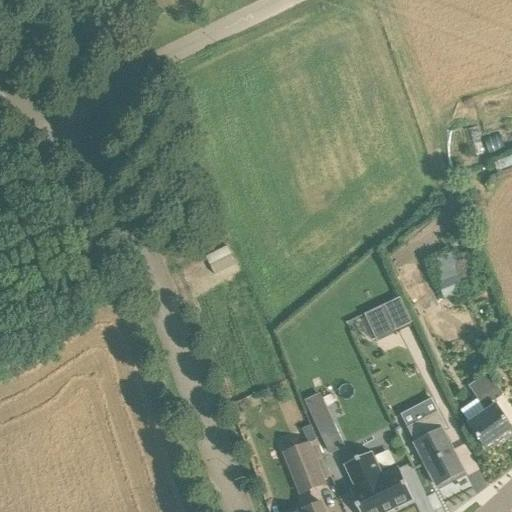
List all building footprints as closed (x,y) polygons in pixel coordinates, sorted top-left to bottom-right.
[(469,293),(462,275),(438,284),(444,299),(455,295),(456,298),(469,293)] [(396,331),(413,323),(401,298),(385,305),(396,329),(395,329),(396,331)] [(511,433),(511,427),(496,404),(496,405),(494,402),(505,395),(489,373),(469,387),(486,411),(469,423),(487,450),(511,433)] [(438,487),(465,473),(444,431),(448,429),(439,412),(408,428),(416,443),(416,444),(438,487)] [(333,420),(318,428),(330,455),(346,447),(333,420)] [(311,442),(317,440),(312,426),(310,427),(303,429),(309,443),(311,442)] [(311,442),(326,480),(332,477),(317,440),(311,442)] [(284,453),(300,496),(328,485),(326,480),(311,442),(309,443),(284,453)] [(362,511),(391,511),(416,501),(401,469),(384,477),(373,453),(347,466),(358,490),(352,492),(362,511)] [(325,511),(322,502),(304,509),(305,511),(325,511)]
